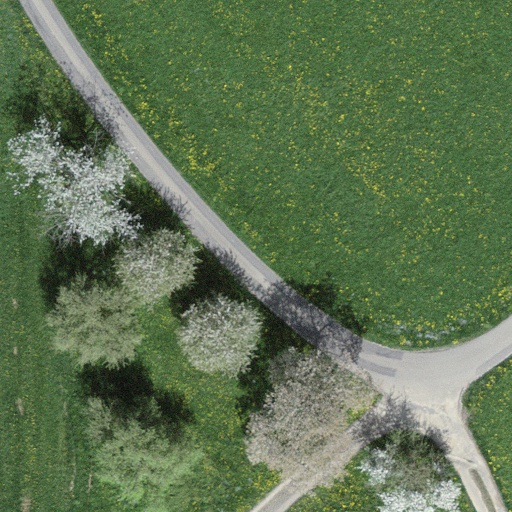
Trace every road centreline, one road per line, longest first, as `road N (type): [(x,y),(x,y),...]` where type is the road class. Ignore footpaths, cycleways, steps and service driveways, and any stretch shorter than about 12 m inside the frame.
road 1 (unclassified): [(36,0),(166,181),(217,239),(316,324),(419,388),(511,331)]
road 2 (track): [(265,511),(419,388),(489,511)]
